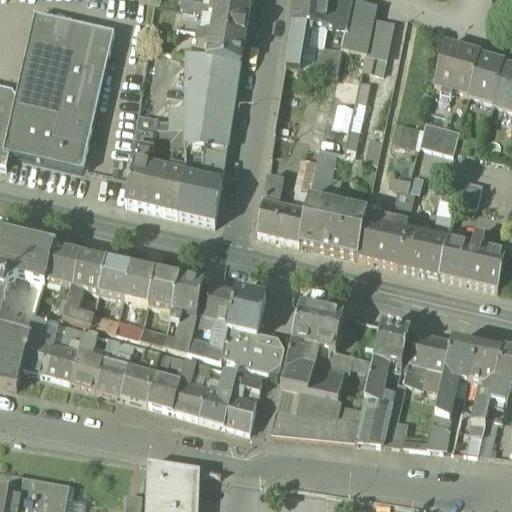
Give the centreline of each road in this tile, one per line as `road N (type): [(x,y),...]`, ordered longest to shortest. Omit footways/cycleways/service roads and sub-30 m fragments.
road 1 (residential): [(0,422),(511,499)]
road 2 (secondary): [(233,262),(511,330)]
road 3 (residential): [(233,262),(270,0)]
road 4 (secondary): [(0,209),(233,262)]
road 5 (residential): [(389,0),(511,46)]
